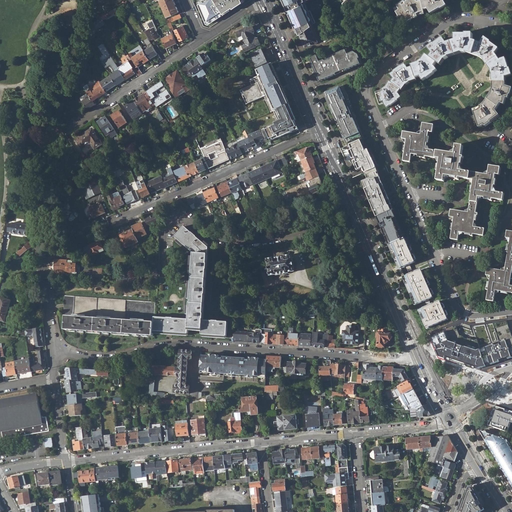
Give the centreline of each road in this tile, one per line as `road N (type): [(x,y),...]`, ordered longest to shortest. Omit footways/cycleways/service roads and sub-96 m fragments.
road 1 (residential): [(53,350),(109,359),(189,344),(418,357)]
road 2 (primary): [(321,130),(418,357)]
road 3 (residential): [(321,130),(115,220)]
road 4 (residential): [(65,460),(260,443)]
road 5 (residential): [(202,39),(74,123)]
road 6 (primary): [(263,0),(321,130)]
